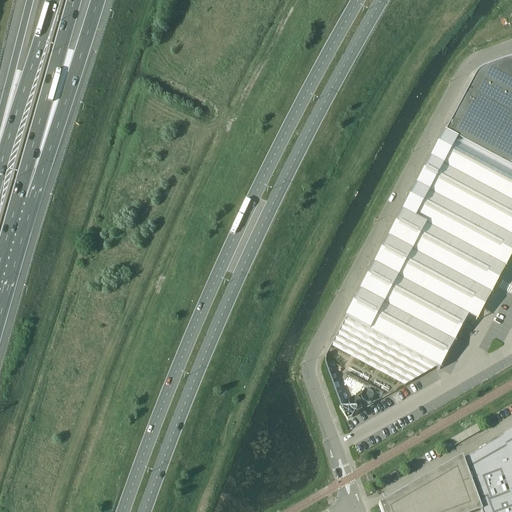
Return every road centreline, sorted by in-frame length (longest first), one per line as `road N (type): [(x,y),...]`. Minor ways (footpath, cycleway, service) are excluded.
road 1 (secondary): [(144,511),(267,214),(382,0)]
road 2 (secondary): [(358,0),(210,290),(123,511)]
road 3 (unclassified): [(511,47),(472,62),(311,354),(309,374),(353,502)]
road 4 (motorway): [(24,197),(96,0)]
road 5 (motorway): [(24,197),(76,0)]
road 6 (motorway): [(50,0),(0,166)]
road 7 (motorway): [(30,0),(0,137)]
